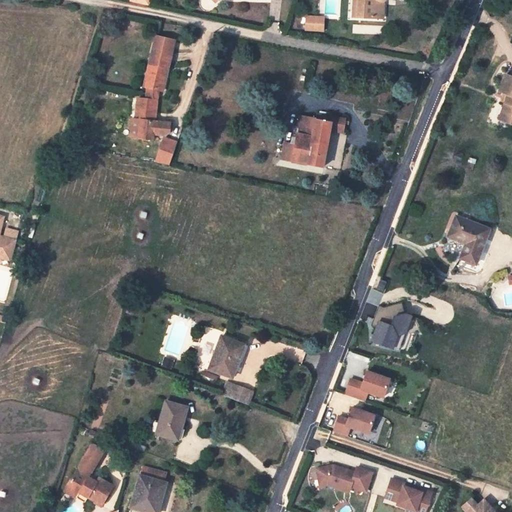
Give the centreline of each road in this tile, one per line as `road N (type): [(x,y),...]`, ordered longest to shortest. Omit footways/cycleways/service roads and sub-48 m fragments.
road 1 (residential): [(272,511),(473,0)]
road 2 (unknown): [(304,430),(507,509)]
